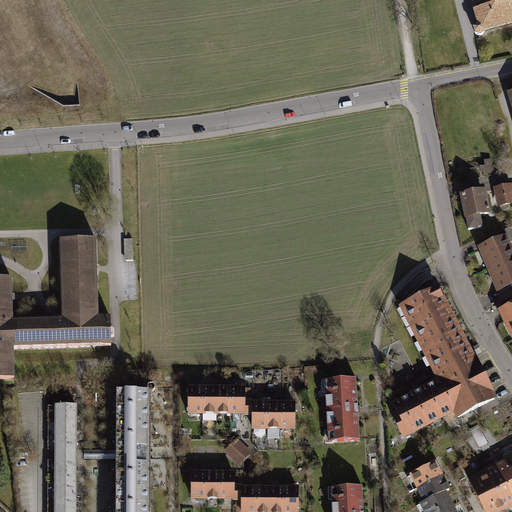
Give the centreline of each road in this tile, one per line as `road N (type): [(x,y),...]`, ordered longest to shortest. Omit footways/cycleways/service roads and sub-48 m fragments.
road 1 (residential): [(0,138),(203,122),(414,84)]
road 2 (residential): [(414,84),(461,280),(511,374)]
